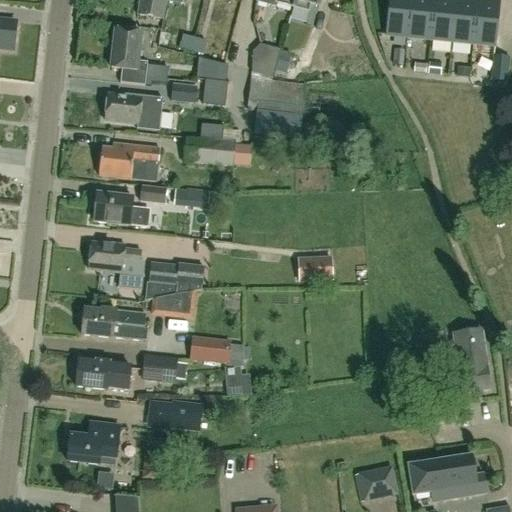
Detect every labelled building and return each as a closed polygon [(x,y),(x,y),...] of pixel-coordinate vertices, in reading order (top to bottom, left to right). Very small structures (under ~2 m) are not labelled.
[(139,0),(136,16),(163,21),(163,20),(166,2),(166,0),(139,0)] [(320,0),(293,0),(292,7),(308,11),(310,4),(319,6),(320,0)] [(388,0),(385,35),(407,37),(410,0),(388,0)] [(432,0),(410,0),(407,37),(428,40),(432,0)] [(454,0),(432,0),(428,40),(450,42),(454,0)] [(476,0),(454,0),(450,42),(471,44),(476,0)] [(498,2),(479,0),(476,0),(471,44),(494,47),(498,2)] [(0,50),(13,51),(16,24),(0,22),(0,50)] [(114,31),(110,69),(121,70),(119,84),(144,86),(147,62),(137,61),(140,33),(114,31)] [(193,39),(182,36),(179,49),(190,52),(193,39)] [(190,52),(201,55),(205,42),(193,39),(190,52)] [(285,78),(288,67),(289,64),(277,61),(280,51),(260,45),(252,53),(251,74),(272,80),(273,75),(285,78)] [(507,83),(510,58),(493,57),(492,60),(490,81),(507,83)] [(440,76),(441,64),(429,63),(428,75),(440,76)] [(251,80),(247,112),(257,113),(303,120),(307,86),(272,83),(251,80)] [(195,106),(196,88),(172,85),(170,103),(195,106)] [(107,96),(104,122),(137,125),(136,131),(159,133),(162,100),(141,98),(141,97),(125,95),(124,98),(107,96)] [(257,113),(254,139),(301,144),(303,120),(257,113)] [(185,154),(184,164),(233,169),(233,167),(234,146),(234,143),(186,139),(186,140),(185,154)] [(234,163),(249,165),(252,147),(237,144),(234,163)] [(155,182),(158,150),(112,145),(111,150),(101,149),(98,177),(155,182)] [(164,205),(165,190),(141,188),(140,203),(164,205)] [(148,228),(150,211),(131,209),(132,202),(132,198),(96,194),(93,222),(148,228)] [(202,194),(200,210),(207,211),(208,195),(202,194)] [(142,276),(144,262),(139,261),(140,252),(124,251),(124,246),(108,244),(108,247),(91,245),(88,270),(120,274),(118,290),(141,292),(142,276)] [(300,284),(332,282),(331,260),(299,262),(300,284)] [(178,265),(178,267),(151,264),(148,285),(176,288),(175,296),(202,292),(204,268),(178,265)] [(144,318),(144,314),(101,310),(100,313),(83,311),(81,337),(142,342),(144,318)] [(490,391),(483,351),(480,330),(452,335),(463,395),(490,391)] [(230,347),(230,342),(192,338),(189,362),(228,366),(230,347)] [(141,381),(174,385),(174,381),(185,382),(187,365),(177,364),(177,360),(144,356),(142,368),(141,381)] [(131,367),(110,365),(110,363),(95,361),(95,364),(78,362),(75,387),(107,390),(108,388),(129,390),(131,367)] [(170,431),(200,435),(203,406),(171,403),(171,405),(149,403),(149,407),(146,430),(170,432),(170,431)] [(90,425),(88,439),(70,437),(67,462),(99,466),(100,458),(116,460),(120,428),(90,425)] [(445,500),(485,494),(482,475),(474,476),(471,456),(439,462),(445,500)] [(163,462),(159,462),(159,460),(144,458),(142,480),(156,481),(157,478),(161,479),(163,462)] [(440,501),(445,500),(439,462),(407,467),(412,497),(439,493),(440,501)] [(360,504),(398,496),(392,469),(354,477),(360,504)]
